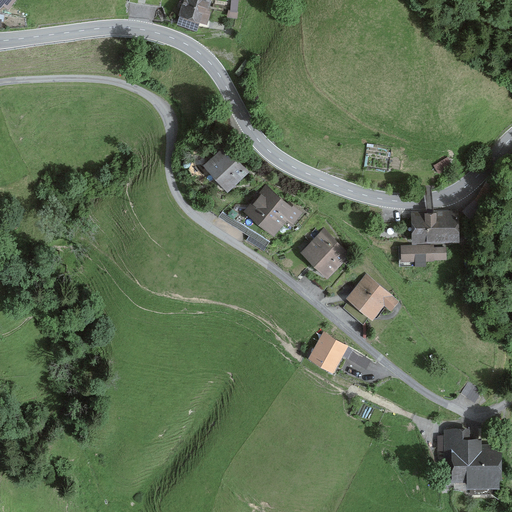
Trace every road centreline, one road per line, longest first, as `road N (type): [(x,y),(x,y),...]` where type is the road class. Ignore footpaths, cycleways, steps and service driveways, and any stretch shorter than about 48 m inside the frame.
road 1 (residential): [(511,395),(479,412),(444,403),(188,211),(169,178),(169,119),(142,92),(99,79),(0,82)]
road 2 (tertiary): [(0,40),(122,26),(170,36),(214,69),(269,151),(324,181),(381,198),(453,194),(511,138)]
